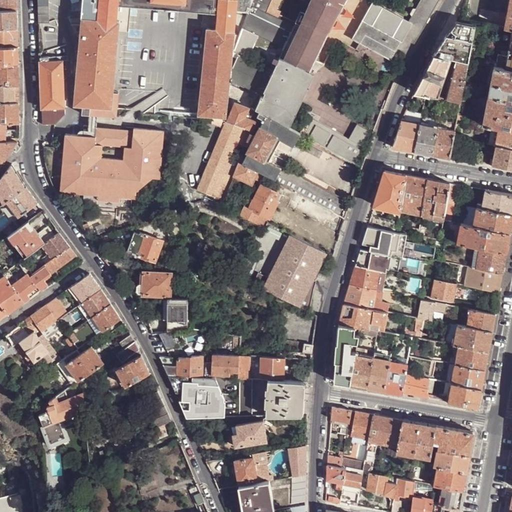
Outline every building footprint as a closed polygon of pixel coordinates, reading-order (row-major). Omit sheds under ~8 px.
[(17,0),(0,0),(0,5),(0,10),(18,10),(18,3),(17,0)] [(36,0),(38,23),(48,22),(47,0),(36,0)] [(83,0),(82,18),(116,22),(116,21),(118,4),(118,0),(83,0)] [(141,0),(141,6),(194,10),(194,4),(150,0),(141,0)] [(194,0),(194,4),(194,10),(217,12),(218,0),(194,0)] [(218,0),(217,12),(216,30),(234,31),(236,9),(248,10),(250,6),(252,0),(218,0)] [(280,56),(310,70),(314,60),(326,33),(345,0),(252,0),(250,6),(266,13),(271,0),(305,0),(305,2),(296,22),(294,26),(284,48),(280,56)] [(294,26),(296,22),(280,15),(281,11),(277,10),(281,0),(301,0),(305,2),(305,0),(271,0),(266,13),(270,15),(292,25),(294,26)] [(411,22),(419,8),(422,9),(426,0),(420,0),(409,21),(411,22)] [(425,25),(438,0),(426,0),(422,9),(419,8),(411,22),(423,29),(425,25)] [(465,0),(463,6),(482,9),(487,10),(488,0),(465,0)] [(395,51),(411,22),(409,21),(373,2),(353,38),(374,49),(376,46),(393,56),(395,51)] [(257,36),(284,48),(294,26),(292,25),(270,15),(266,13),(250,6),(248,10),(241,29),(257,36)] [(496,25),(498,12),(487,10),(482,9),(480,22),(496,25)] [(0,28),(19,28),(18,10),(0,10),(0,28)] [(505,26),(508,14),(498,12),(496,25),(504,26),(505,26)] [(82,18),(74,105),(81,106),(81,113),(89,113),(89,110),(97,111),(97,114),(117,116),(119,93),(113,92),(119,22),(116,22),(82,18)] [(395,51),(406,58),(415,41),(423,29),(411,22),(395,51)] [(19,39),(19,28),(0,28),(0,46),(19,47),(19,39)] [(232,54),(234,31),(216,30),(207,29),(198,116),(210,117),(226,118),(229,81),(232,54)] [(232,54),(247,60),(257,36),(241,29),(232,54)] [(442,42),(435,54),(448,57),(452,46),(442,42)] [(19,56),(19,47),(0,46),(0,65),(20,65),(19,56)] [(506,68),(508,55),(498,53),(496,66),(506,68)] [(229,81),(262,95),(273,72),(247,60),(232,54),(229,81)] [(434,54),(416,92),(426,94),(432,95),(437,96),(450,61),(451,57),(448,57),(435,54),(434,54)] [(290,127),(314,74),(309,72),(310,70),(280,56),(273,72),(262,95),(256,110),(260,112),(266,115),(290,127)] [(468,60),(457,58),(449,98),(454,99),(460,100),(462,91),(468,60)] [(41,108),(64,107),(63,60),(48,60),(39,61),(41,108)] [(20,73),(20,65),(0,65),(0,84),(20,85),(20,73)] [(511,69),(506,68),(496,66),(495,66),(489,95),(511,99),(511,69)] [(20,94),(20,85),(0,84),(0,102),(20,103),(20,94)] [(511,99),(489,95),(483,125),(492,126),(500,128),(511,129),(511,99)] [(226,120),(241,126),(245,115),(249,107),(234,100),(227,118),(226,120)] [(20,111),(20,103),(0,102),(0,122),(7,123),(20,122),(20,111)] [(41,108),(41,125),(55,125),(64,114),(64,107),(41,108)] [(97,114),(97,111),(89,110),(89,113),(88,134),(95,135),(96,125),(97,114)] [(402,121),(421,124),(422,117),(405,114),(402,121)] [(252,131),(257,120),(245,115),(241,126),(252,131)] [(301,134),(301,133),(290,127),(266,115),(265,116),(264,119),(260,127),(278,136),(278,138),(294,146),(301,134)] [(226,118),(210,117),(210,124),(214,124),(223,128),(226,120),(227,118),(226,118)] [(304,136),(356,164),(369,131),(358,125),(349,139),(313,119),(304,136)] [(205,193),(223,200),(233,176),(239,161),(231,158),(237,143),(245,146),(252,131),(241,126),(226,120),(223,128),(197,190),(205,193)] [(460,140),(464,121),(457,120),(455,130),(454,139),(460,140)] [(416,151),(421,124),(402,121),(394,147),(416,151)] [(416,151),(433,154),(438,127),(421,124),(416,151)] [(134,126),(133,128),(96,125),(95,135),(88,134),(65,132),(64,135),(59,135),(56,137),(54,139),(53,142),(53,144),(54,146),(55,148),(58,151),(63,152),(60,188),(80,190),(80,193),(99,194),(98,198),(119,200),(120,195),(132,196),(132,193),(147,181),(147,176),(160,177),(164,129),(134,126)] [(278,138),(278,136),(260,127),(257,133),(249,147),(247,152),(248,152),(265,161),(265,160),(278,138)] [(433,154),(450,157),(454,139),(455,130),(438,127),(433,154)] [(511,129),(500,128),(498,134),(497,143),(496,146),(511,149),(511,129)] [(252,131),(245,146),(249,147),(257,133),(252,131)] [(12,151),(18,142),(7,143),(0,142),(0,161),(4,162),(12,151)] [(511,149),(496,146),(493,163),(493,165),(511,168),(511,149)] [(276,180),(282,169),(265,160),(265,161),(248,152),(246,155),(243,164),(259,172),(259,171),(276,180)] [(233,176),(252,186),(255,179),(262,183),(265,178),(257,174),(259,172),(243,164),(239,161),(233,176)] [(21,177),(13,164),(0,180),(0,194),(4,203),(5,203),(7,201),(27,187),(21,177)] [(282,169),(276,180),(274,183),(309,199),(338,215),(346,200),(283,167),(282,169)] [(386,171),(375,205),(402,210),(407,175),(386,171)] [(428,179),(407,175),(402,210),(423,214),(428,179)] [(450,182),(428,179),(423,214),(444,218),(447,202),(450,182)] [(447,202),(454,203),(457,184),(450,182),(447,202)] [(270,219),(282,194),(262,184),(250,208),(249,209),(260,214),(266,217),(270,219)] [(33,195),(27,187),(7,201),(9,204),(19,217),(38,203),(33,195)] [(511,193),(486,189),(482,208),(511,213),(511,193)] [(345,219),(338,215),(309,199),(301,215),(340,234),(345,219)] [(256,222),(260,214),(249,209),(250,208),(246,206),(241,215),(256,222)] [(511,225),(511,213),(482,208),(477,207),(474,226),(511,233),(511,225)] [(169,239),(180,237),(176,209),(165,213),(165,214),(169,239)] [(266,217),(260,214),(256,222),(262,225),(266,217)] [(398,231),(400,221),(372,214),(369,226),(380,228),(398,231)] [(10,234),(26,257),(42,245),(47,242),(38,230),(30,220),(10,234)] [(90,227),(88,221),(81,224),(84,230),(90,227)] [(441,240),(447,241),(450,224),(444,223),(441,240)] [(462,224),(458,243),(477,246),(481,247),(507,252),(509,243),(511,233),(474,226),(469,225),(462,224)] [(378,238),(398,241),(399,232),(398,231),(380,228),(378,238)] [(132,253),(155,261),(163,240),(140,232),(139,233),(134,231),(128,250),(133,252),(132,253)] [(53,259),(70,247),(65,240),(60,233),(47,242),(42,245),(53,259)] [(326,251),(290,234),(269,276),(258,271),(253,282),(299,305),(326,251)] [(413,253),(420,255),(423,245),(416,243),(413,253)] [(389,254),(387,268),(399,269),(402,249),(393,247),(394,244),(391,244),(389,254)] [(477,268),(481,247),(477,246),(473,267),(477,268)] [(72,249),(70,247),(53,259),(46,264),(52,273),(65,264),(72,258),(68,252),(72,249)] [(507,252),(481,247),(477,268),(504,272),(506,262),(507,252)] [(68,252),(72,258),(76,255),(72,249),(68,252)] [(362,249),(357,265),(386,271),(387,268),(389,254),(362,249)] [(46,264),(30,276),(40,291),(42,289),(49,285),(44,278),(52,273),(46,264)] [(357,265),(351,284),(384,290),(384,291),(387,271),(386,271),(357,265)] [(466,285),(469,266),(464,265),(461,284),(466,285)] [(473,267),(469,266),(466,285),(500,291),(502,281),(504,272),(477,268),(473,267)] [(162,296),(171,296),(172,273),(165,272),(144,271),(143,293),(142,295),(162,296)] [(33,297),(40,291),(30,276),(28,274),(18,281),(12,285),(25,302),(33,297)] [(84,302),(102,289),(97,282),(91,274),(72,287),(84,302)] [(15,309),(25,302),(12,285),(8,280),(0,285),(0,302),(9,314),(15,309)] [(454,301),(458,284),(439,280),(436,280),(434,289),(433,297),(454,301)] [(351,284),(345,304),(389,312),(391,303),(382,301),(384,290),(351,284)] [(80,304),(84,302),(72,287),(69,289),(80,304)] [(433,297),(434,289),(424,287),(422,295),(433,297)] [(106,295),(102,289),(84,302),(94,317),(112,304),(106,295)] [(58,297),(46,305),(57,320),(58,319),(58,320),(68,313),(58,297)] [(169,321),(188,320),(188,298),(168,298),(169,321)] [(433,320),(437,303),(422,300),(419,317),(426,319),(433,320)] [(0,319),(4,317),(9,314),(0,302),(0,319)] [(89,320),(94,317),(84,302),(80,304),(79,305),(89,320)] [(116,310),(112,304),(94,317),(103,331),(121,319),(116,310)] [(345,304),(341,324),(362,328),(370,329),(375,330),(379,330),(380,331),(381,324),(387,325),(389,312),(345,304)] [(42,331),(57,320),(46,305),(38,311),(31,316),(34,320),(37,324),(42,331)] [(495,322),(496,314),(472,309),(468,326),(493,331),(495,322)] [(422,338),(426,319),(419,317),(418,317),(414,337),(422,338)] [(57,320),(42,331),(47,338),(63,327),(61,325),(58,320),(58,319),(57,320)] [(174,330),(188,328),(188,320),(169,321),(169,331),(174,330)] [(337,373),(344,383),(351,384),(357,352),(358,350),(361,333),(362,328),(341,324),(337,373)] [(491,341),(493,331),(468,326),(461,325),(459,324),(455,342),(455,344),(460,345),(490,350),(491,341)] [(74,343),(80,338),(75,330),(68,334),(70,338),(74,343)] [(160,333),(166,349),(177,346),(174,330),(169,331),(161,332),(160,333)] [(379,330),(378,336),(395,339),(396,334),(380,331),(379,330)] [(42,356),(49,352),(45,347),(35,331),(20,341),(35,362),(42,356)] [(125,349),(135,341),(131,335),(121,342),(125,349)] [(20,341),(17,336),(12,339),(18,347),(34,370),(39,367),(35,362),(20,341)] [(74,352),(78,349),(74,343),(70,338),(66,341),(74,352)] [(304,351),(306,343),(280,340),(279,351),(304,352),(304,351)] [(121,362),(129,357),(138,350),(137,346),(135,341),(125,349),(115,355),(121,362)] [(49,352),(42,356),(51,368),(55,365),(57,364),(62,360),(57,353),(50,343),(45,347),(49,352)] [(304,351),(311,352),(313,344),(306,343),(304,351)] [(455,344),(454,344),(450,363),(457,364),(460,345),(455,344)] [(488,360),(490,350),(460,345),(457,364),(486,370),(488,360)] [(91,372),(104,363),(92,346),(79,356),(91,372)] [(361,386),(369,388),(375,355),(360,353),(357,352),(351,384),(361,386)] [(144,362),(140,354),(117,368),(125,386),(149,374),(144,362)] [(202,356),(202,354),(191,356),(189,358),(189,366),(191,367),(201,367),(202,363),(202,356)] [(238,355),(212,354),(211,362),(205,362),(202,363),(201,367),(205,367),(205,376),(214,377),(229,377),(229,370),(238,371),(238,355)] [(72,385),(79,381),(67,365),(73,360),(70,355),(62,360),(57,364),(72,385)] [(238,378),(248,378),(249,356),(238,355),(238,371),(237,378),(238,378)] [(378,389),(386,391),(391,361),(391,358),(375,355),(369,388),(378,389)] [(79,381),(91,372),(79,356),(73,360),(67,365),(79,381)] [(205,376),(205,367),(201,367),(191,367),(189,366),(189,358),(169,357),(160,356),(168,374),(205,376)] [(284,377),(285,358),(261,356),(260,376),(284,377)] [(310,367),(311,359),(289,358),(289,366),(310,367)] [(395,392),(403,394),(406,374),(408,364),(391,361),(386,391),(395,392)] [(457,364),(450,363),(447,382),(451,382),(451,379),(454,380),(457,364)] [(484,378),(486,370),(457,364),(454,380),(453,383),(483,387),(484,378)] [(125,386),(117,368),(113,370),(121,388),(125,386)] [(205,376),(168,374),(187,418),(224,417),(226,401),(214,377),(205,376)] [(403,394),(429,398),(430,395),(428,391),(430,378),(406,374),(403,394)] [(239,416),(251,416),(252,379),(248,378),(238,378),(239,416)] [(265,416),(302,415),(303,381),(293,381),(267,379),(265,416)] [(451,382),(447,382),(444,397),(450,398),(453,383),(451,382)] [(481,396),(483,387),(453,383),(450,398),(450,402),(479,407),(481,396)] [(50,401),(52,403),(49,406),(47,408),(40,415),(51,446),(72,440),(65,418),(85,412),(83,394),(67,399),(64,391),(50,401)] [(144,397),(153,420),(167,414),(157,391),(144,397)] [(49,406),(52,403),(50,401),(33,413),(38,417),(40,415),(47,408),(49,406)] [(333,407),(332,419),(350,423),(352,410),(333,407)] [(363,412),(356,411),(352,436),(370,439),(375,414),(363,412)] [(156,428),(171,422),(167,414),(153,420),(156,428)] [(388,417),(375,414),(370,439),(369,441),(378,443),(399,446),(404,420),(388,417)] [(267,441),(264,419),(237,424),(238,433),(233,434),(235,446),(267,441)] [(411,421),(404,420),(399,446),(398,452),(415,455),(421,423),(411,421)] [(428,424),(421,423),(415,455),(431,457),(433,448),(434,442),(437,425),(428,424)] [(172,424),(165,427),(169,435),(174,433),(175,432),(172,424)] [(437,425),(434,442),(439,443),(438,449),(470,454),(473,442),(475,432),(437,425)] [(160,439),(169,435),(165,427),(156,431),(160,439)] [(373,472),(378,443),(369,441),(368,450),(366,461),(365,465),(364,470),(368,471),(371,472),(373,472)] [(306,444),(289,447),(292,461),(306,458),(306,444)] [(469,461),(470,454),(438,449),(435,465),(438,465),(467,470),(469,461)] [(238,480),(239,483),(267,478),(268,481),(270,481),(275,480),(274,474),(267,475),(264,455),(268,454),(267,451),(247,454),(248,458),(235,460),(235,463),(238,480)] [(328,464),(342,466),(343,461),(343,458),(329,455),(328,464)] [(158,456),(145,461),(150,471),(162,465),(158,456)] [(294,472),(306,470),(306,458),(292,461),(294,471),(294,472)] [(364,470),(365,465),(361,464),(343,461),(342,466),(347,467),(352,468),(359,469),(364,470)] [(420,462),(417,481),(421,482),(428,483),(431,464),(420,462)] [(328,464),(328,480),(338,482),(344,483),(346,471),(347,467),(342,466),(328,464)] [(466,478),(467,470),(438,465),(434,484),(436,484),(441,485),(443,486),(464,489),(466,478)] [(398,477),(402,478),(403,472),(394,470),(393,476),(398,477)] [(344,483),(361,487),(363,474),(358,473),(352,472),(346,471),(344,483)] [(373,472),(371,472),(370,481),(368,489),(384,491),(384,493),(396,495),(396,492),(397,482),(388,481),(389,475),(373,472)] [(291,503),(305,501),(306,474),(292,477),(291,503)] [(397,482),(396,492),(413,495),(414,491),(415,481),(402,478),(398,477),(397,482)] [(266,511),(267,511),(274,510),(270,481),(268,481),(239,486),(243,511),(266,511)] [(462,498),(464,489),(443,486),(443,489),(440,503),(461,507),(462,498)] [(414,495),(434,499),(434,494),(429,493),(418,491),(414,491),(413,495),(414,495)] [(194,496),(198,505),(201,504),(204,502),(201,493),(194,496)] [(412,511),(432,511),(433,507),(434,502),(434,499),(414,495),(412,511)] [(13,498),(11,499),(11,497),(0,498),(0,511),(21,511),(18,497),(13,498)] [(392,511),(401,511),(403,500),(395,499),(392,511)] [(459,511),(461,507),(440,503),(439,508),(438,511),(459,511)]
